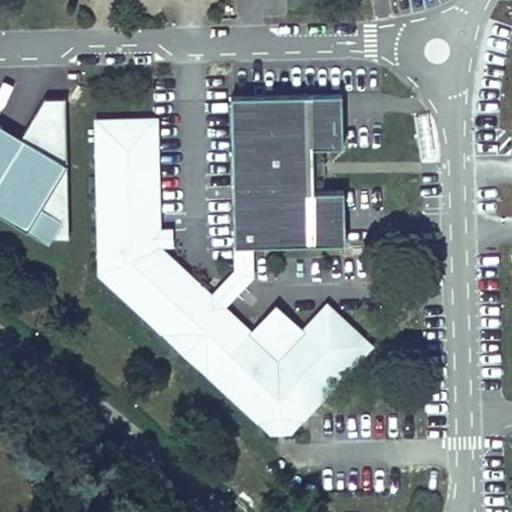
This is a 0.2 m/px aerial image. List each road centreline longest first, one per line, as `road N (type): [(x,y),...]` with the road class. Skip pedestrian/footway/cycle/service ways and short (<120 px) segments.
road 1 (residential): [(431,82),(380,48),(334,41),(0,50)]
road 2 (residential): [(464,511),(454,135),(431,82)]
road 3 (unclassified): [(211,511),(0,345)]
